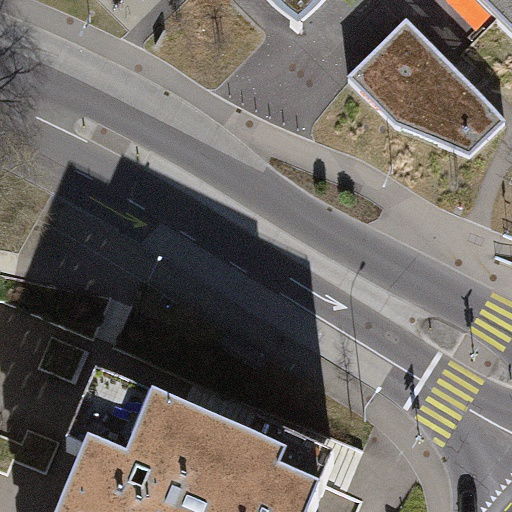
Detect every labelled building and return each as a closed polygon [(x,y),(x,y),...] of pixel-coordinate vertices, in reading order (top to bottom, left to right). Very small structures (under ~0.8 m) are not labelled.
[(260,0),(299,39),(337,1),(335,0),(260,0)] [(511,0),(472,0),(511,39),(511,0)] [(408,33),(349,90),(396,138),(470,168),(505,132),(408,33)] [(260,371),(268,358),(231,335),(223,348),(260,371)] [(96,391),(84,420),(103,428),(115,399),(96,391)] [(317,511),(336,470),(287,449),(279,468),(248,454),(115,399),(103,428),(84,420),(67,461),(86,469),(67,511),(317,511)] [(279,468),(287,449),(255,436),(248,454),(279,468)]
